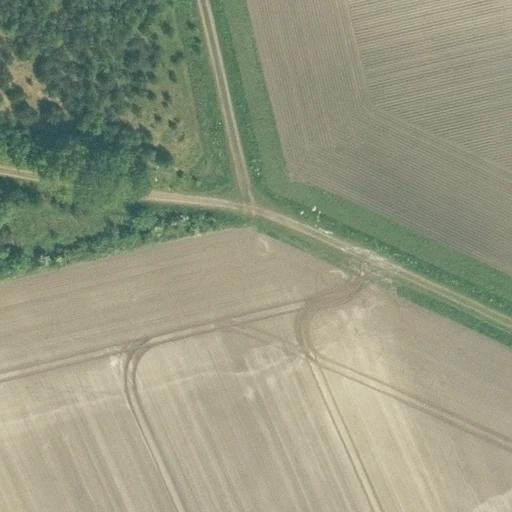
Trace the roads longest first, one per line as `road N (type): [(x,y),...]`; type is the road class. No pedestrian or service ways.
road 1 (track): [(245,205),(511,328)]
road 2 (track): [(0,168),(245,205)]
road 3 (track): [(245,205),(197,0)]
